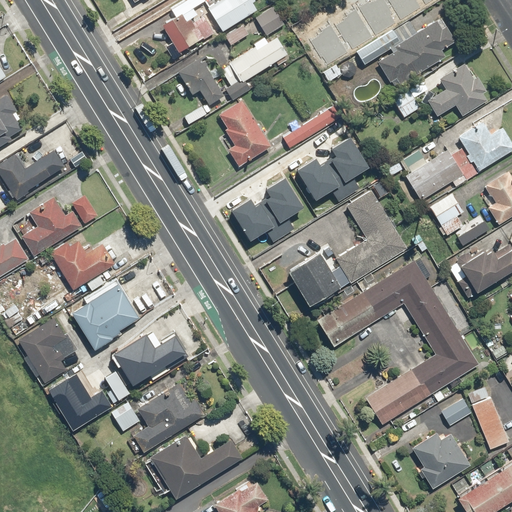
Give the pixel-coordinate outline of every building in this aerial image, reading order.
[(219,0),(208,7),(222,30),(256,9),(250,0),(219,0)] [(392,23),(427,0),(371,0),(377,9),(363,18),(369,27),(387,15),(392,23)] [(256,19),(265,33),(282,22),(273,8),(256,19)] [(304,47),(331,29),(318,10),(291,27),(304,47)] [(190,45),(214,32),(205,15),(187,24),(180,14),(162,25),(178,52),(190,45)] [(452,41),(439,18),(414,32),(407,20),(355,50),(362,63),(386,49),(389,54),(377,61),(390,81),(395,77),(400,84),(445,55),(440,48),(452,41)] [(245,34),(239,25),(224,36),(231,45),(245,34)] [(231,61),(242,80),(285,53),(274,35),(231,61)] [(191,93),(198,89),(208,103),(222,93),(197,57),(183,66),(183,67),(176,71),(191,93)] [(344,62),(343,62),(342,63),(341,64),(341,65),(340,66),(340,68),(340,69),(340,70),(341,72),(341,73),(342,74),(343,75),(344,75),(346,76),(347,76),(348,76),(349,76),(351,75),(352,75),(353,74),(354,73),(354,72),(355,70),(355,69),(355,68),(355,67),(355,65),(354,64),(353,63),(352,62),(351,62),(350,61),(348,61),(347,61),(346,61),(344,61),(344,62)] [(438,77),(444,88),(426,99),(436,115),(454,104),(460,114),(485,100),(463,63),(438,77)] [(341,73),(335,64),(322,72),(328,81),(341,73)] [(393,99),(404,116),(422,106),(411,88),(393,99)] [(1,96),(0,96),(0,145),(11,138),(9,135),(21,128),(12,113),(16,111),(6,94),(2,96),(1,96)] [(311,112),(301,97),(293,103),(303,117),(311,112)] [(239,165),(248,160),(270,145),(241,100),(218,115),(227,127),(224,129),(233,144),(228,148),(239,165)] [(283,137),(290,147),(339,116),(332,106),(283,137)] [(511,145),(500,127),(490,134),(481,121),(458,136),(464,146),(452,153),(449,148),(406,174),(421,198),(460,175),(464,180),(511,147),(511,145)] [(367,163),(348,132),(330,143),(336,152),(329,156),(349,190),(361,183),(354,171),(367,163)] [(36,184),(63,166),(52,150),(26,168),(16,151),(0,161),(0,173),(15,198),(37,185),(36,184)] [(315,151),(297,162),(317,194),(330,186),(337,197),(349,190),(329,156),(321,161),(315,151)] [(498,224),(511,214),(511,179),(507,171),(485,185),(495,201),(487,206),(498,224)] [(301,205),(282,173),(264,184),(269,194),(263,198),(283,231),(295,224),(288,213),(301,205)] [(345,206),(366,238),(335,257),(342,268),(331,275),(317,252),(287,270),(308,303),(332,288),(349,279),(350,281),(381,261),(381,262),(406,246),(391,223),(369,190),(345,206)] [(249,193),(231,204),(251,235),(264,227),(271,239),(283,231),(263,198),(255,202),(249,193)] [(429,206),(440,224),(462,211),(451,193),(429,206)] [(53,195),(28,212),(37,226),(22,236),(34,255),(81,226),(69,207),(63,210),(53,195)] [(83,195),(72,202),(84,220),(95,213),(83,195)] [(13,238),(0,245),(0,275),(26,259),(13,238)] [(75,238),(50,253),(61,270),(60,271),(72,288),(112,262),(100,245),(86,254),(75,238)] [(511,251),(507,244),(493,253),(489,246),(460,264),(464,271),(463,272),(475,292),(511,269),(511,251)] [(412,260),(316,318),(333,346),(402,304),(434,354),(365,397),(382,424),(451,380),(451,381),(479,364),(412,260)] [(70,311),(92,345),(137,317),(115,283),(70,311)] [(51,313),(42,300),(35,305),(45,318),(51,313)] [(32,324),(24,314),(6,327),(13,338),(32,324)] [(64,337),(51,318),(18,340),(30,358),(45,382),(65,369),(51,346),(64,337)] [(143,332),(113,352),(123,366),(122,367),(131,382),(182,350),(173,336),(154,348),(143,332)] [(114,370),(104,377),(118,399),(128,392),(114,370)] [(66,421),(72,430),(114,405),(103,387),(89,396),(75,372),(47,389),(66,421)] [(464,386),(469,401),(487,395),(482,380),(464,386)] [(178,382),(139,407),(150,425),(134,435),(144,450),(203,414),(193,399),(190,401),(178,382)] [(440,410),(449,425),(471,412),(462,397),(440,410)] [(491,398),(472,405),(489,448),(507,441),(491,398)] [(111,413),(122,429),(137,418),(126,402),(111,413)] [(411,447),(423,465),(419,468),(431,487),(469,464),(457,445),(449,432),(440,438),(435,431),(411,447)] [(167,485),(176,498),(241,457),(229,438),(199,457),(185,434),(148,456),(166,485),(167,485)] [(511,461),(457,498),(465,511),(489,511),(511,497),(511,461)] [(254,480),(235,491),(215,504),(219,511),(254,511),(252,507),(265,499),(254,480)]
